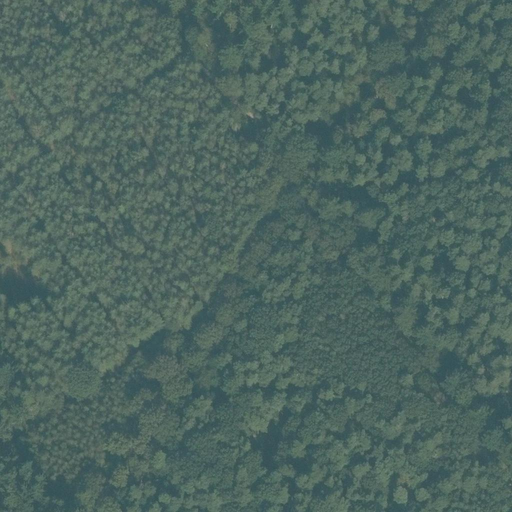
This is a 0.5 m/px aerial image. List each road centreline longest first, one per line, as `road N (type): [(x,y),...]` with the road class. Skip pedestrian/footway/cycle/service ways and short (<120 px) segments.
road 1 (track): [(94,511),(288,187)]
road 2 (track): [(511,491),(291,192)]
road 3 (track): [(204,340),(181,333),(157,339),(0,450)]
road 4 (track): [(0,193),(192,57)]
road 5 (track): [(288,187),(151,0)]
road 6 (track): [(288,187),(426,26)]
road 7 (track): [(24,0),(95,20),(138,97)]
road 8 (track): [(156,407),(231,511)]
road 9 (track): [(511,280),(415,362)]
